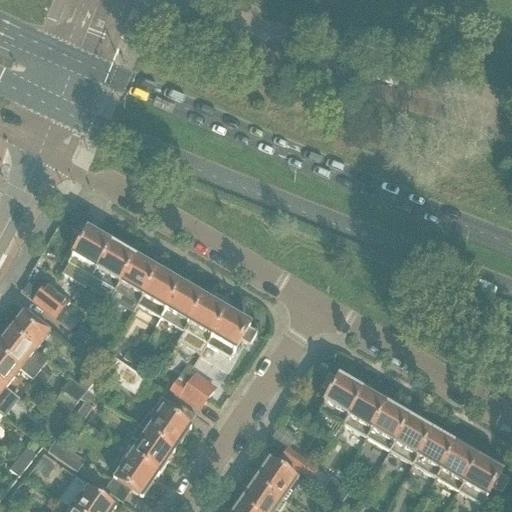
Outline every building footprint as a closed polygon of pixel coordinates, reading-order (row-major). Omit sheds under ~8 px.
[(71,260),(62,277),(84,290),(90,280),(109,247),(109,246),(108,248),(86,235),(87,233),(86,233),(83,238),(70,260),(71,260)] [(90,280),(113,294),(132,260),(131,261),(109,248),(110,247),(109,247),(90,280)] [(114,294),(110,301),(111,303),(131,315),(136,307),(155,273),(154,274),(132,262),(133,260),(132,260),(113,294),(114,294)] [(136,307),(159,320),(179,286),(178,286),(177,288),(156,275),(156,274),(155,273),(136,307)] [(27,286),(22,293),(33,301),(38,294),(27,286)] [(33,301),(31,303),(59,325),(67,315),(73,308),(67,304),(45,286),(38,294),(33,301)] [(159,320),(182,334),(202,300),(201,299),(200,301),(178,288),(179,287),(179,286),(159,320)] [(182,334),(176,344),(199,357),(201,355),(205,347),(224,313),(223,314),(201,302),(202,300),(182,334)] [(224,313),(205,347),(229,361),(239,342),(248,347),(255,335),(246,330),(248,327),(247,326),(246,327),(224,315),(225,314),(224,313)] [(22,315),(7,334),(33,354),(48,335),(22,315)] [(67,315),(59,325),(69,332),(77,322),(67,315)] [(7,334),(0,342),(0,358),(18,373),(31,383),(46,364),(33,354),(7,334)] [(81,342),(72,353),(90,367),(98,356),(81,342)] [(129,348),(122,361),(132,366),(139,354),(129,348)] [(139,354),(132,366),(144,374),(152,361),(139,354)] [(0,358),(0,388),(4,392),(18,373),(0,358)] [(145,385),(114,363),(106,374),(113,380),(111,383),(134,399),(145,385)] [(85,376),(77,386),(86,393),(94,383),(85,376)] [(317,413),(342,427),(362,391),(361,391),(360,393),(338,379),(339,378),(338,377),(335,382),(326,377),(319,389),(328,394),(317,413)] [(195,378),(187,388),(206,402),(213,391),(195,378)] [(70,381),(62,393),(77,405),(86,393),(77,386),(70,381)] [(187,388),(176,381),(169,392),(199,412),(206,402),(187,388)] [(0,388),(0,418),(1,420),(3,421),(17,402),(4,392),(0,388)] [(342,427),(365,440),(384,405),(384,404),(383,406),(361,393),(362,392),(362,391),(342,427)] [(86,394),(80,402),(93,411),(99,402),(86,394)] [(148,416),(138,430),(141,432),(145,435),(173,454),(173,453),(172,452),(186,430),(188,431),(189,430),(172,419),(168,416),(173,409),(162,401),(161,400),(150,417),(148,416)] [(365,440),(387,453),(408,419),(407,418),(406,420),(384,407),(385,405),(384,405),(365,440)] [(81,408),(74,419),(82,424),(89,413),(81,408)] [(55,413),(46,425),(56,433),(65,421),(55,413)] [(387,453),(411,467),(430,432),(430,431),(429,433),(407,421),(408,419),(387,453)] [(46,425),(37,435),(47,443),(56,433),(46,425)] [(138,444),(130,457),(157,476),(156,475),(171,453),(172,454),(173,454),(145,435),(141,432),(138,430),(132,440),(134,442),(138,444)] [(411,467),(434,480),(453,446),(453,445),(452,447),(430,434),(431,432),(430,432),(411,467)] [(54,443),(46,455),(76,475),(84,463),(54,443)] [(434,480),(456,493),(476,459),(475,459),(474,460),(453,448),(454,446),(453,446),(434,480)] [(26,450),(17,462),(26,469),(35,457),(26,450)] [(280,461),(309,482),(317,471),(287,450),(280,461)] [(157,476),(130,457),(125,455),(118,465),(123,468),(113,481),(141,500),(141,499),(139,498),(155,476),(157,477),(157,476)] [(43,457),(34,470),(47,479),(56,466),(43,457)] [(476,459),(456,493),(480,507),(490,490),(499,495),(507,481),(498,477),(500,473),(499,473),(498,474),(476,461),(477,460),(476,459)] [(254,483),(253,483),(282,502),(284,504),(289,507),(290,504),(291,501),(292,497),(292,495),(294,493),(300,484),(284,473),(268,461),(267,462),(269,463),(255,483),(254,483)] [(17,462),(9,473),(18,480),(26,469),(17,462)] [(330,479),(322,491),(331,496),(338,485),(330,479)] [(239,503),(239,504),(249,511),(279,511),(284,504),(282,502),(253,483),(253,484),(254,485),(241,505),(239,503)] [(338,485),(331,496),(342,504),(350,493),(338,485)] [(70,501),(68,504),(69,511),(68,511),(110,511),(112,511),(113,511),(114,511),(97,499),(83,489),(76,499),(70,501)] [(16,491),(9,500),(21,510),(29,500),(16,491)] [(9,500),(1,510),(3,511),(19,511),(21,510),(9,500)]
